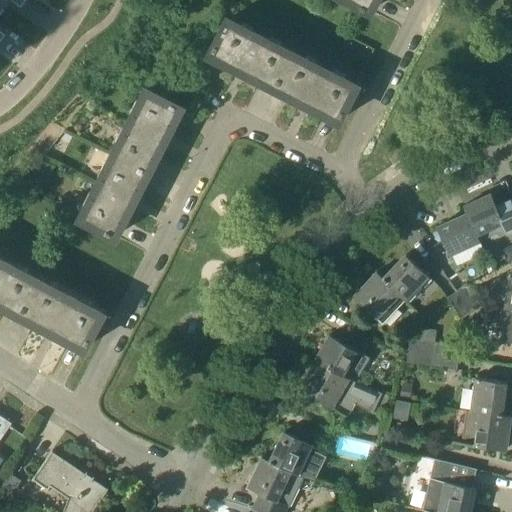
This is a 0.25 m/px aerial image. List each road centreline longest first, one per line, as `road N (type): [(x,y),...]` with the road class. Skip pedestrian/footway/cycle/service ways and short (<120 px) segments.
road 1 (residential): [(178,511),(233,393),(290,297),(334,243),(454,160),(511,140)]
road 2 (residential): [(0,103),(26,83),(83,0)]
